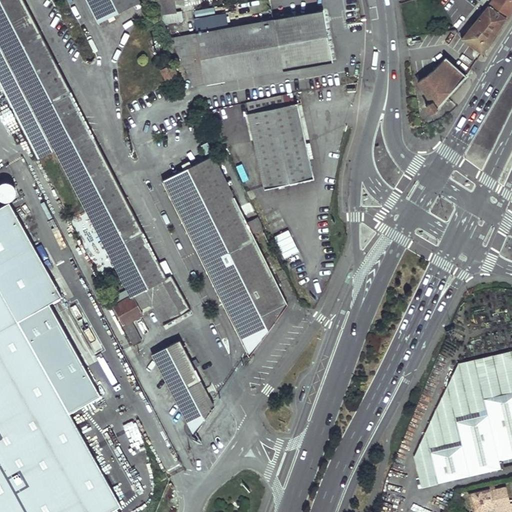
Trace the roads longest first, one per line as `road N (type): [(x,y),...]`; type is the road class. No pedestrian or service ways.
road 1 (primary): [(324,511),(422,309)]
road 2 (primary): [(351,342),(289,511)]
road 3 (primary): [(362,166),(351,342)]
road 4 (primary): [(511,52),(434,179)]
road 5 (primary): [(411,213),(351,342)]
